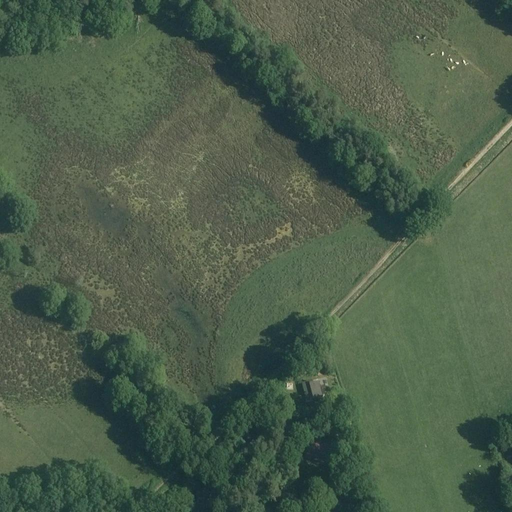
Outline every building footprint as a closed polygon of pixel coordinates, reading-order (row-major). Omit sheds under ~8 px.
[(323,398),(322,397),(327,396),(325,387),(320,388),(319,383),(312,384),(312,382),(302,384),(305,397),(312,395),(313,400),(323,398)] [(248,450),(255,457),(265,446),(261,441),(263,439),(256,433),(247,442),(252,446),(248,450)] [(306,458),(312,460),(320,462),(322,456),(326,457),(331,459),(334,449),(319,445),(310,443),(306,458)] [(312,493),(303,490),(301,499),(310,502),(312,493)] [(198,496),(199,511),(211,511),(210,495),(198,496)] [(284,495),(280,507),(286,509),(284,511),(300,511),(303,505),(298,503),(292,501),(293,498),(284,495)]
